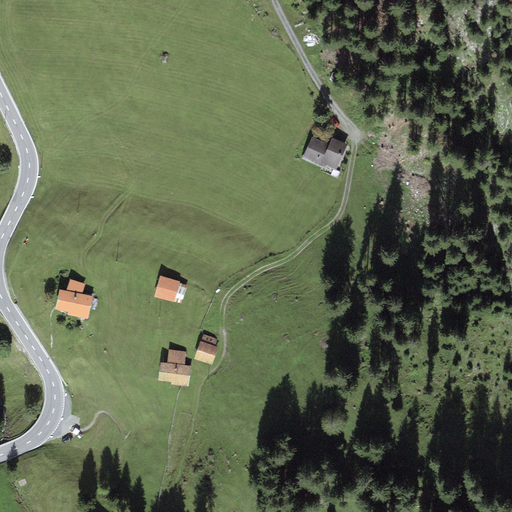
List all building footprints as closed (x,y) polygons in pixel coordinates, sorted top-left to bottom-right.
[(325,169),(326,165),(336,169),(347,144),(332,137),(329,144),(312,136),(302,159),(325,169)] [(180,281),(160,275),(153,296),(174,302),(174,301),(182,303),(187,285),(179,283),(180,281)] [(70,279),(66,290),(82,294),(85,284),(70,279)] [(66,290),(59,289),(55,309),(68,312),(67,315),(88,319),(93,296),(82,294),(66,290)] [(203,334),(201,341),(215,346),(217,339),(203,334)] [(201,341),(200,341),(194,359),(212,365),(218,347),(215,346),(201,341)] [(167,363),(185,365),(186,352),(169,349),(167,363)] [(167,363),(160,362),(158,380),(172,382),(171,384),(188,386),(189,384),(191,366),(185,365),(167,363)]
